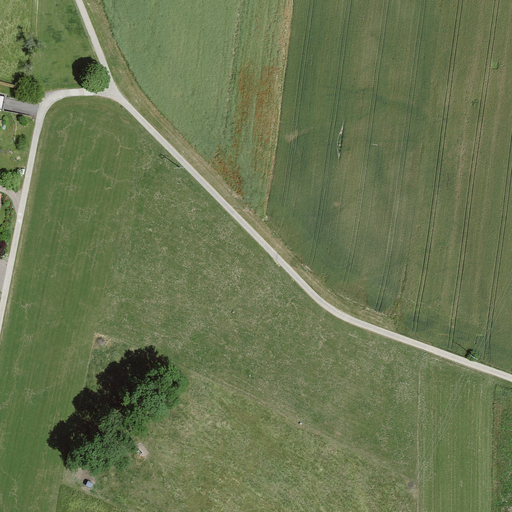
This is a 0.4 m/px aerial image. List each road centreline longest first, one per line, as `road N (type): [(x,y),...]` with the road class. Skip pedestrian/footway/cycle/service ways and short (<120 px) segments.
road 1 (track): [(113,93),(332,311),(511,379)]
road 2 (residential): [(0,321),(46,101),(82,90),(113,93)]
